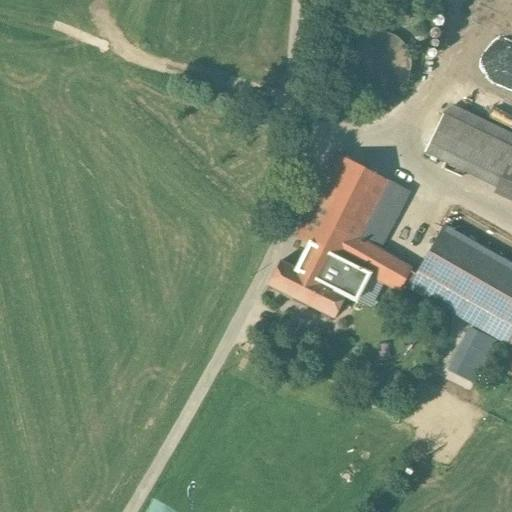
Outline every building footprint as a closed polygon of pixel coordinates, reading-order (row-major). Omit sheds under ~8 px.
[(364,93),(376,95),(387,93),(397,87),(404,78),(408,67),(408,56),(404,45),(397,37),(387,31),(375,29),(364,31),(354,37),(347,45),(343,56),(343,68),(347,78),(354,87),(364,93)] [(511,138),(443,103),(420,149),(511,195),(511,138)] [(391,188),(333,155),(263,278),(320,311),(347,264),(392,290),(398,279),(408,262),(363,237),(391,188)] [(408,262),(398,279),(501,337),(511,317),(511,234),(445,196),(408,262)] [(511,317),(501,337),(511,343),(511,317)] [(476,383),(496,339),(465,325),(446,370),(476,383)]
